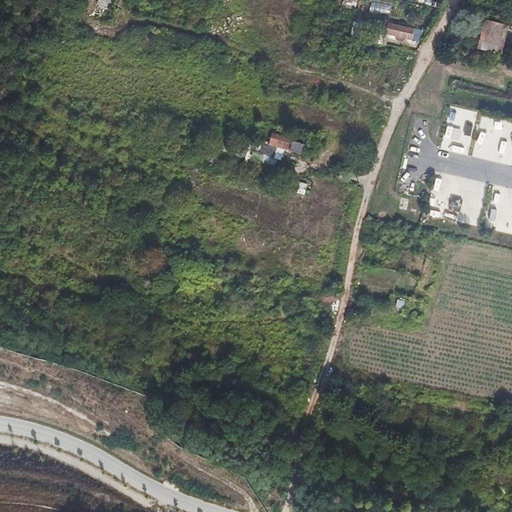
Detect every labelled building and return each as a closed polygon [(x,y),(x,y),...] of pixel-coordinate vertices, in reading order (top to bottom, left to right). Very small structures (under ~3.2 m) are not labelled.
[(109,8),(111,0),(100,0),(99,5),(109,8)] [(387,16),(389,0),(370,0),(369,13),(387,16)] [(412,38),(415,28),(398,22),(384,19),(381,29),(412,38)] [(366,39),(368,31),(360,29),(362,22),(355,20),(351,36),(366,39)] [(501,52),(508,25),(502,23),(486,20),(479,47),(501,52)] [(476,132),(490,135),(493,121),(480,118),(476,132)] [(495,121),(490,138),(478,135),(473,155),(479,157),(481,152),(509,160),(511,147),(504,145),(510,123),(504,121),(503,124),(495,121)] [(467,123),(466,128),(464,133),(471,135),(473,125),(467,123)] [(444,131),(442,142),(457,144),(458,133),(444,131)] [(300,153),(304,143),(295,141),(294,140),(273,133),(271,140),(277,142),(277,145),(300,153)] [(245,155),(247,156),(271,163),(276,147),(269,145),(250,139),(245,155)] [(304,195),(306,184),(297,182),(295,193),(304,195)] [(460,211),(462,205),(463,199),(453,196),(451,202),(449,208),(460,211)] [(257,439),(262,417),(233,411),(227,432),(257,439)]
